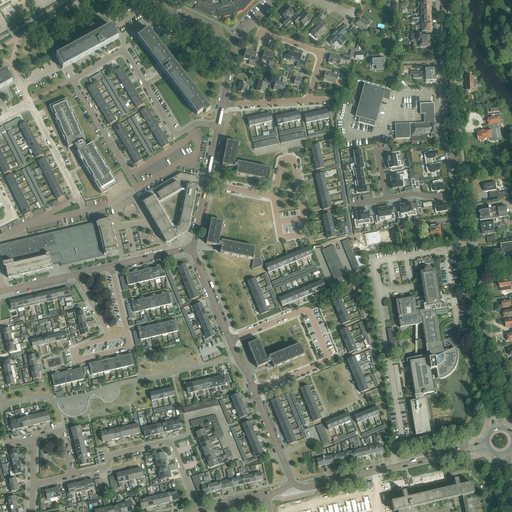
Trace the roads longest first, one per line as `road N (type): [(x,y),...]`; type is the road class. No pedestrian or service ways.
road 1 (residential): [(191,127),(175,136),(121,52),(71,78),(128,174)]
road 2 (tertiary): [(460,192),(444,0)]
road 3 (residential): [(79,198),(29,102),(0,117)]
road 4 (tertiary): [(494,407),(474,275)]
